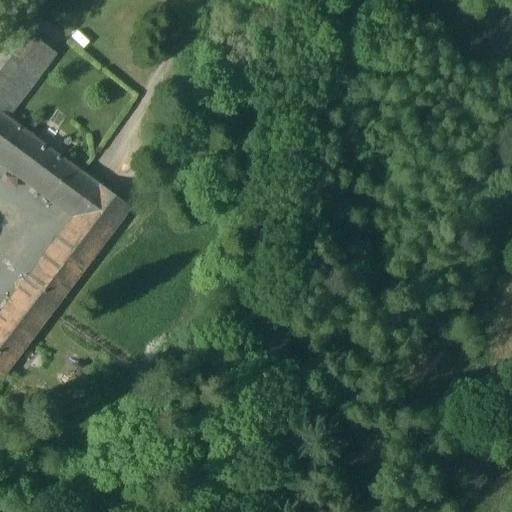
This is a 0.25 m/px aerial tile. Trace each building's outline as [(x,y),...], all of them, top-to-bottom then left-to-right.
[(20,28),(0,53),(0,114),(5,118),(54,53),(20,28)] [(5,118),(0,114),(0,161),(5,165),(27,135),(5,118)] [(84,176),(27,135),(5,165),(61,207),(84,176)] [(84,176),(61,207),(68,212),(74,217),(77,218),(99,188),(91,182),(84,176)] [(99,188),(77,218),(74,217),(76,218),(56,244),(84,265),(127,209),(99,188)] [(0,376),(84,265),(56,244),(0,317),(0,376)]
